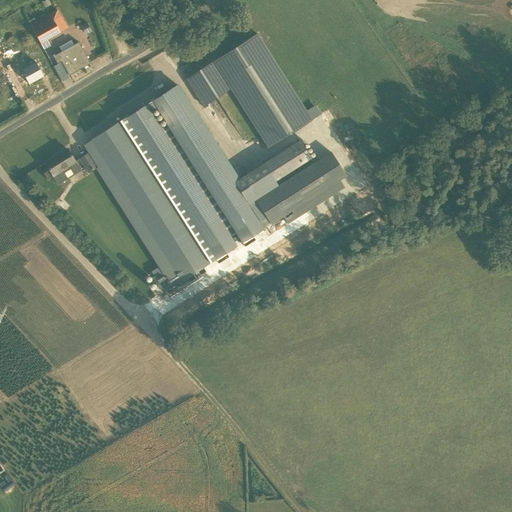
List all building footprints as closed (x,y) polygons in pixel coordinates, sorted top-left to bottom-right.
[(45,40),(59,32),(50,14),(35,22),(45,40)] [(87,22),(81,25),(85,35),(91,32),(87,22)] [(27,23),(19,27),(25,38),(33,34),(27,23)] [(230,89),(268,148),(312,119),(256,33),(185,79),(203,106),(230,89)] [(90,63),(78,42),(53,56),(57,64),(61,62),(69,75),(90,63)] [(38,66),(23,73),(30,87),(45,80),(38,66)] [(134,130),(188,217),(215,258),(235,245),(194,180),(199,177),(233,232),(235,231),(241,241),(346,176),(331,151),(278,185),(275,181),(311,158),(299,141),(234,182),(248,204),(249,205),(256,201),(265,215),(258,220),(248,205),(247,205),(172,87),(91,139),(97,148),(105,161),(181,281),(190,276),(210,262),(183,220),(128,133),(134,130)] [(47,180),(53,176),(59,184),(67,179),(62,171),(75,162),(67,149),(45,162),(49,170),(44,173),(47,180)] [(89,173),(97,168),(96,167),(87,153),(80,158),(89,173)]
